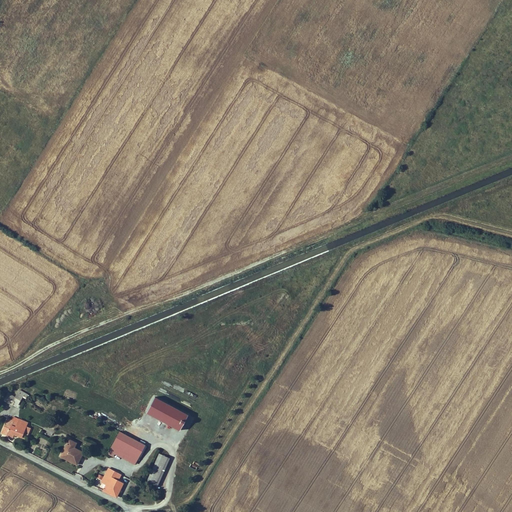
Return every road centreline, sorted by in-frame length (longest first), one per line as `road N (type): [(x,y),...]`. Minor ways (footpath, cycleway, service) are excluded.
road 1 (track): [(128,511),(194,497),(345,254),(430,217),(511,233)]
road 2 (unclassified): [(128,511),(0,438)]
